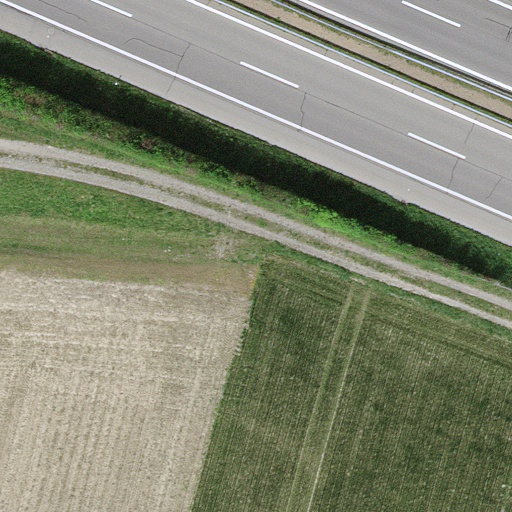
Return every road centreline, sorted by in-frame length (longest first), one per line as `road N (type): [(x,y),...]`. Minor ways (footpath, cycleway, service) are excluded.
road 1 (track): [(511,322),(189,202),(0,158)]
road 2 (motorway): [(92,0),(511,178)]
road 3 (motorway): [(511,48),(397,0)]
